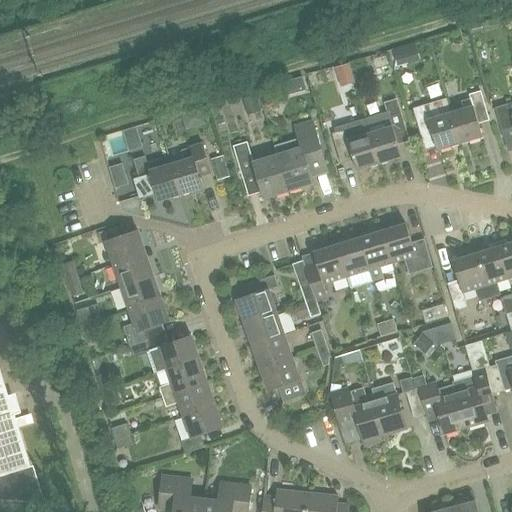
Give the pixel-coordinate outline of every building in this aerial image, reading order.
[(294,100),(315,95),(313,86),(292,91),(294,100)] [(471,100),(462,102),(464,110),(451,114),(460,145),(483,138),(479,125),(490,122),(481,92),(470,96),(471,100)] [(438,151),(460,145),(451,114),(448,106),(449,106),(447,100),(413,110),(423,142),(434,139),(438,151)] [(393,127),(404,124),(398,103),(386,106),(388,113),(366,119),(379,165),(402,158),(393,127)] [(511,103),(495,109),(502,132),(511,128),(511,103)] [(357,171),(379,165),(366,119),(335,129),(336,133),(332,135),(341,164),(354,160),(357,171)] [(296,128),(300,142),(276,149),(278,157),(289,192),(313,184),(311,177),(327,173),(312,124),(296,128)] [(256,173),(264,199),(289,192),(278,157),(254,164),(248,143),(234,147),(243,177),(256,173)] [(185,162),(173,165),(181,196),(204,189),(201,177),(212,174),(204,145),(182,151),(185,162)] [(181,196),(173,165),(170,158),(148,164),(146,157),(134,161),(140,179),(136,181),(141,198),(156,193),(159,202),(181,196)] [(434,268),(425,240),(413,244),(407,225),(392,230),(391,225),(381,228),(393,263),(405,260),(410,275),(434,268)] [(360,240),(370,270),(374,282),(385,279),(381,267),(393,263),(381,228),(373,230),(374,236),(360,240)] [(106,243),(114,266),(146,254),(138,231),(106,243)] [(345,239),(336,242),(347,278),(370,270),(360,240),(346,244),(345,239)] [(498,242),(509,281),(511,279),(511,243),(508,245),(507,240),(498,242)] [(324,284),(347,278),(336,242),(327,244),(328,250),(314,254),(319,273),(309,276),(311,284),(310,284),(316,299),(317,304),(329,300),(324,284)] [(488,245),(490,251),(477,255),(491,299),(502,296),(498,284),(509,281),(498,242),(488,245)] [(154,277),(146,254),(114,266),(122,288),(154,277)] [(477,255),(462,259),(461,254),(451,257),(459,281),(447,284),(456,311),(467,308),(463,295),(476,291),(479,303),(491,299),(477,255)] [(68,282),(77,279),(72,263),(63,266),(68,282)] [(237,301),(245,325),(277,313),(269,291),(279,288),(275,276),(252,285),(255,295),(237,301)] [(162,300),(154,277),(122,288),(130,311),(162,300)] [(77,279),(68,282),(72,297),(82,294),(77,279)] [(306,303),(316,299),(310,284),(300,287),(306,303)] [(321,315),(317,304),(316,299),(306,303),(312,318),(321,315)] [(144,332),(170,323),(162,300),(130,311),(134,325),(124,328),(131,347),(147,342),(148,342),(148,341),(144,332)] [(426,324),(447,317),(443,304),(422,311),(426,324)] [(82,327),(92,324),(87,308),(77,311),(82,327)] [(253,347),(285,336),(277,313),(245,325),(253,347)] [(394,319),(386,322),(390,335),(398,332),(394,319)] [(390,335),(386,322),(377,324),(381,338),(390,335)] [(82,327),(87,343),(97,339),(92,324),(82,327)] [(317,349),(327,346),(322,330),(311,334),(317,349)] [(167,371),(200,360),(192,337),(169,345),(166,335),(148,341),(148,342),(147,342),(150,351),(147,352),(155,375),(167,371)] [(260,369),(293,358),(285,336),(253,347),(260,369)] [(468,342),(475,364),(493,358),(486,337),(468,342)] [(327,346),(317,349),(323,368),(329,366),(331,355),(327,346)] [(293,358),(260,369),(269,393),(301,381),(293,358)] [(160,388),(163,398),(208,383),(200,360),(167,371),(172,384),(160,388)] [(511,380),(507,363),(486,369),(494,395),(511,390),(511,380)] [(475,377),(454,383),(467,429),(489,423),(485,409),(497,406),(493,395),(494,395),(486,369),(473,373),(475,377)] [(103,393),(113,390),(108,374),(98,377),(103,393)] [(29,467),(5,389),(2,390),(0,382),(0,495),(1,497),(38,500),(38,499),(29,468),(29,467)] [(216,405),(208,383),(163,398),(167,408),(179,404),(183,417),(216,405)] [(372,390),(375,401),(385,436),(407,430),(393,383),(372,390)] [(436,383),(419,388),(426,415),(438,411),(445,435),(467,429),(454,383),(453,383),(454,386),(439,390),(436,383)] [(426,415),(419,388),(406,391),(414,418),(426,415)] [(113,390),(103,393),(108,409),(118,406),(113,390)] [(379,438),(385,436),(375,401),(369,403),(366,393),(352,397),(351,392),(333,397),(341,423),(357,418),(364,442),(365,442),(365,444),(368,446),(379,443),(380,440),(379,438)] [(216,405),(183,417),(191,440),(224,428),(216,405)] [(115,440),(130,435),(127,425),(112,429),(115,440)] [(130,435),(115,440),(117,449),(133,445),(130,435)] [(202,511),(204,500),(191,499),(193,480),(163,477),(159,510),(174,511),(202,511)] [(219,502),(204,500),(202,511),(248,511),(251,487),(221,483),(219,502)] [(264,497),(262,511),(306,511),(308,494),(277,491),(276,498),(264,497)] [(308,494),(306,511),(348,511),(349,505),(338,504),(339,497),(308,494)] [(451,509),(451,511),(478,511),(476,503),(451,509)]
